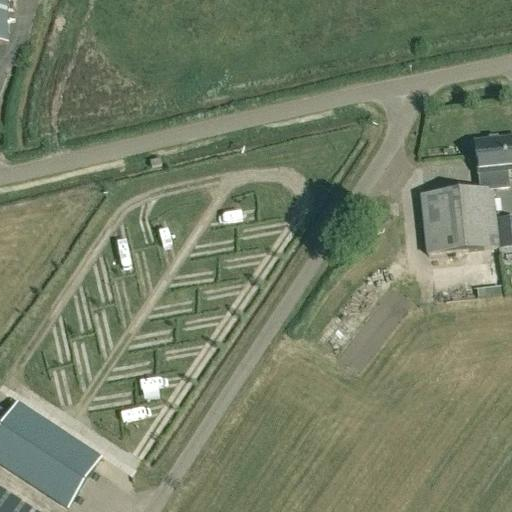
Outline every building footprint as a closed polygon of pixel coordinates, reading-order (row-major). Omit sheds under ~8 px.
[(479,177),(480,192),(480,193),(493,192),(508,190),(507,173),(511,172),(511,139),(475,144),(478,177),(479,177)] [(151,169),(161,166),(160,160),(150,162),(151,169)] [(498,250),(493,192),(480,193),(480,192),(422,198),(428,257),(498,250)] [(19,405),(0,433),(0,465),(69,510),(102,460),(19,405)] [(35,511),(0,488),(0,511),(35,511)]
